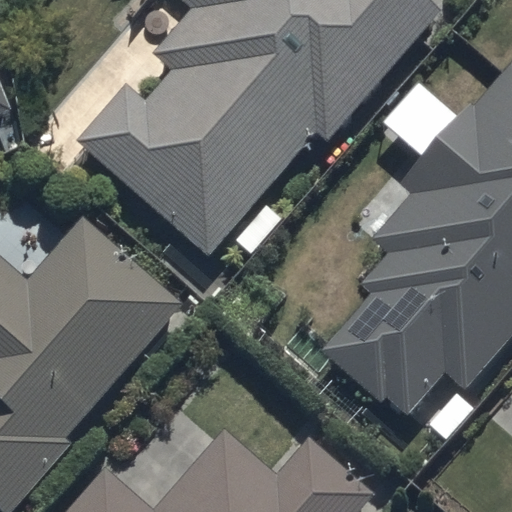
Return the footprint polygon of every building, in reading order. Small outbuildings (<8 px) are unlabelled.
[(328,144),(443,12),(429,0),(179,0),(180,0),(190,9),(152,53),(173,71),(149,99),(129,81),(76,143),(207,257),(315,133),(328,144)] [(511,64),(476,107),(470,103),(400,186),(409,193),(371,237),(386,249),(359,281),(373,294),(323,353),(385,405),(389,400),(410,417),(448,372),(471,392),(511,343),(511,64)] [(0,114),(15,109),(0,71),(0,114)] [(0,511),(16,511),(78,440),(70,433),(183,301),(84,217),(30,279),(0,252),(0,511)] [(362,511),(377,495),(314,439),(280,478),(226,430),(155,510),(107,468),(67,511),(362,511)]
